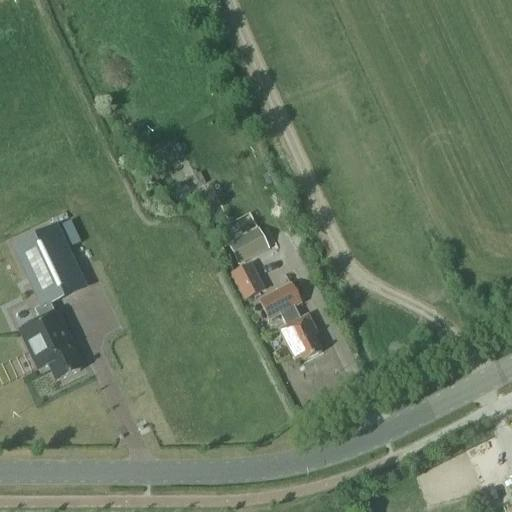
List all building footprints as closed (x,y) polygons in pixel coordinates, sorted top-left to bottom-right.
[(228,245),(239,266),(270,250),(259,228),(250,233),(246,224),(229,233),(233,242),(228,245)] [(14,248),(42,307),(42,308),(50,305),(84,289),(56,229),(14,248)] [(232,275),(244,300),(263,291),(250,266),(232,275)] [(298,322),(291,309),(300,304),(291,286),(259,302),(269,321),(280,315),(286,328),(279,332),(294,359),(300,356),(304,363),(321,354),(313,337),(316,335),(307,317),(298,322)] [(50,305),(42,308),(42,307),(34,311),(39,321),(20,331),(39,372),(50,366),(58,382),(80,372),(72,356),(75,354),(56,313),(55,314),(50,305)]
